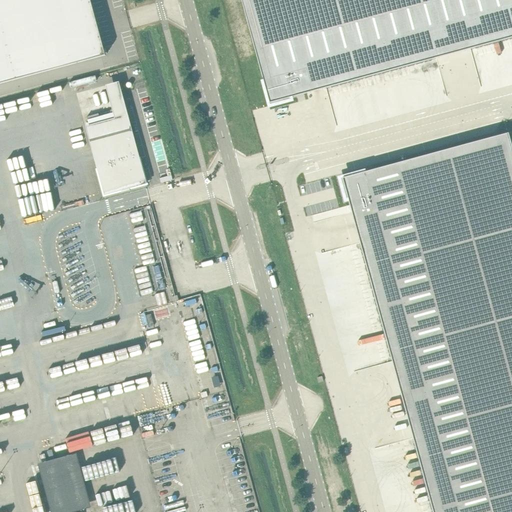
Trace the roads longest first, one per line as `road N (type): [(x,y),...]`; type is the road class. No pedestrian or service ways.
road 1 (unclassified): [(324,511),(184,0)]
road 2 (unknown): [(78,203),(51,212),(40,226),(58,298),(65,312),(83,319),(108,307),(83,219)]
